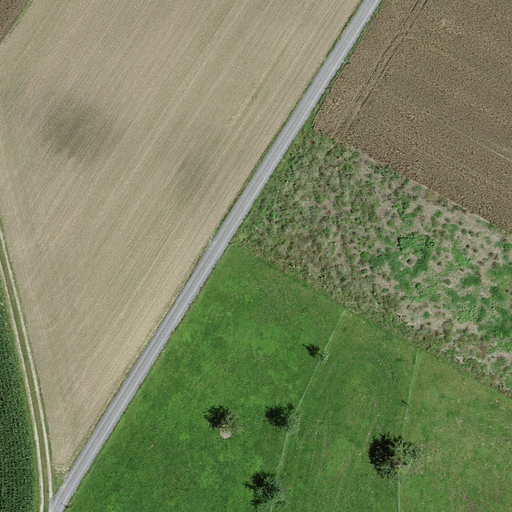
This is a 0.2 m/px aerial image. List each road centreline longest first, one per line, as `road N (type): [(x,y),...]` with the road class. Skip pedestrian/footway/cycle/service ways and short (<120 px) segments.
road 1 (track): [(374,0),(57,511)]
road 2 (track): [(0,246),(39,425),(45,511)]
